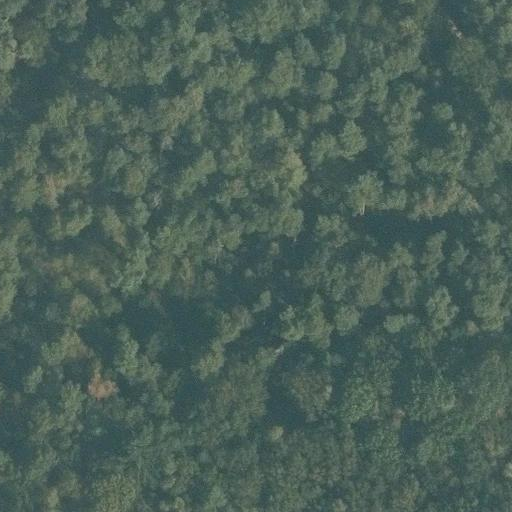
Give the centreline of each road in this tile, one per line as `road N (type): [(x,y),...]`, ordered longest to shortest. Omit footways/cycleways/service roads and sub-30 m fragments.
road 1 (track): [(511,375),(267,407),(31,511)]
road 2 (track): [(0,129),(252,0)]
road 3 (track): [(418,0),(511,120)]
